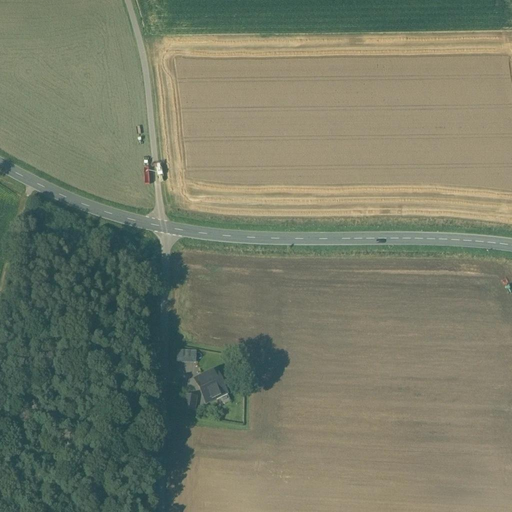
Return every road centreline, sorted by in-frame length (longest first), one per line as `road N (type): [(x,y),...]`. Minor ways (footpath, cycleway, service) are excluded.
road 1 (secondary): [(163,227),(511,245)]
road 2 (unclassified): [(163,227),(161,511)]
road 3 (unclassified): [(127,0),(145,68),(163,227)]
road 4 (secondary): [(0,164),(79,203),(163,227)]
road 5 (track): [(0,298),(31,181)]
